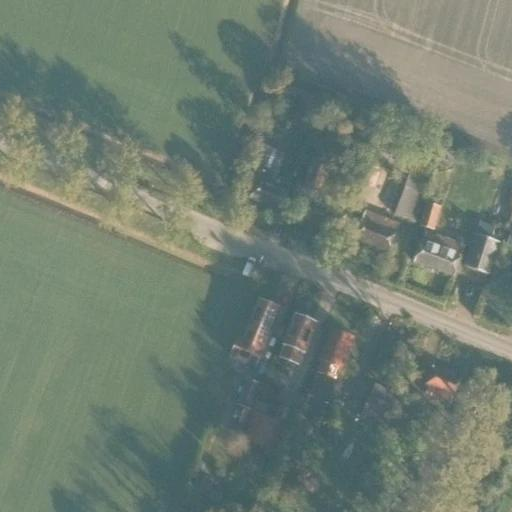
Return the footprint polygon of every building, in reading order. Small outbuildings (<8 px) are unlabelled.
[(308,104),(302,125),(322,130),(327,109),(308,104)] [(366,135),(380,141),(372,161),(410,175),(395,215),(417,223),(432,184),(427,182),(438,155),(368,128),(366,135)] [(378,141),(364,137),(359,152),(373,157),(378,141)] [(286,182),(287,180),(277,176),(285,155),(263,147),(255,168),(261,170),(249,199),(281,211),(292,184),(286,182)] [(341,234),(350,208),(322,197),(333,163),(313,156),(303,187),(299,199),(306,201),(300,218),(341,234)] [(441,207),(426,203),(419,227),(434,231),(441,207)] [(388,252),(399,224),(366,211),(355,239),(388,252)] [(454,276),(464,246),(425,232),(414,262),(454,276)] [(475,235),(464,267),(490,276),(501,244),(475,235)] [(266,338),(279,307),(260,300),(248,331),(244,341),(238,338),(231,356),(255,366),(262,348),(266,338)] [(303,353),(316,322),(297,315),(285,346),(286,346),(281,357),(298,364),(303,353)] [(340,368),(353,337),(334,330),(322,361),(323,361),(318,372),(335,379),(340,368)] [(450,404),(461,377),(432,366),(425,385),(428,386),(425,394),(450,404)] [(334,385),(314,377),(298,418),(318,425),(334,385)] [(261,384),(246,378),(235,405),(245,409),(237,428),(242,430),(261,384)] [(394,403),(372,392),(361,416),(383,426),(394,403)] [(411,439),(426,399),(408,392),(397,422),(402,424),(399,434),(411,439)] [(285,425),(255,414),(245,440),(275,452),(285,425)] [(212,480),(200,477),(195,492),(207,496),(212,480)]
